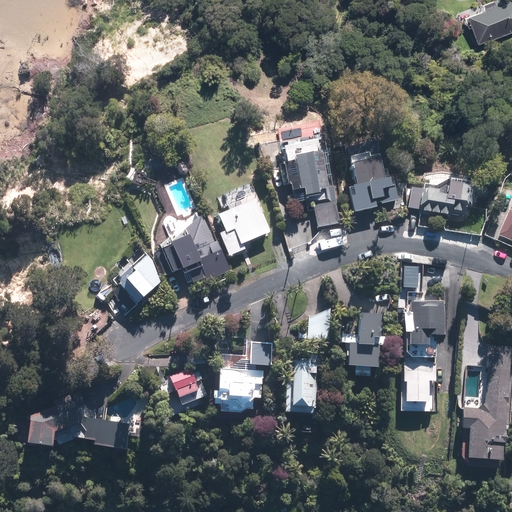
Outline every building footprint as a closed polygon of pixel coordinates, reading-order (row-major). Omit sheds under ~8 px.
[(485,40),(485,42),(511,31),(511,0),(491,0),(480,5),(481,10),(465,17),(476,44),(485,40)] [(317,232),(339,227),(330,183),(331,183),(321,136),(277,145),(286,187),(287,186),(288,193),(290,193),(293,210),(305,207),(306,212),(312,211),(317,232)] [(230,137),(218,141),(224,160),(236,157),(230,137)] [(347,198),(351,215),(373,210),(372,205),(379,203),(380,205),(397,201),(392,180),(389,180),(388,177),(386,177),(384,171),(378,172),(375,158),(377,158),(373,140),(343,146),(346,159),(347,159),(348,166),(352,187),(349,188),(351,198),(347,198)] [(245,159),(236,163),(242,177),(251,174),(245,159)] [(420,196),(417,214),(448,219),(449,214),(463,217),(465,208),(468,208),(469,201),(466,201),(468,189),(444,185),(442,198),(434,197),(434,194),(422,192),(421,196),(420,196)] [(241,245),(267,234),(253,201),(252,201),(247,189),(235,195),(240,207),(215,217),(223,233),(217,236),(227,258),(243,251),(241,245)] [(110,208),(115,220),(124,217),(119,205),(110,208)] [(511,214),(507,212),(497,236),(511,242),(511,214)] [(205,283),(228,272),(215,243),(213,244),(200,216),(166,244),(167,247),(153,252),(161,278),(177,272),(179,278),(182,277),(186,286),(204,280),(205,283)] [(145,256),(128,271),(126,268),(118,275),(122,281),(118,285),(118,284),(113,288),(115,291),(112,294),(123,306),(127,302),(132,307),(157,285),(145,256)] [(429,401),(430,381),(437,381),(437,357),(436,357),(436,334),(444,335),(445,301),(411,300),(410,312),(405,312),(405,332),(407,332),(406,363),(405,363),(404,381),(406,381),(406,401),(429,401)] [(392,301),(376,302),(377,310),(392,309),(392,301)] [(298,337),(326,339),(328,322),(329,307),(307,316),(306,328),(299,327),(298,337)] [(378,312),(356,310),(354,333),(340,332),(339,341),(346,341),(344,362),(352,363),(351,373),(366,374),(367,364),(373,364),(375,342),(380,343),(381,335),(376,335),(378,312)] [(250,341),(247,361),(267,364),(269,343),(250,341)] [(503,441),(510,346),(486,344),(484,366),(486,366),(484,401),(477,407),(461,406),(459,425),(466,426),(463,455),(499,458),(500,441),(503,441)] [(179,357),(175,350),(161,357),(165,365),(179,357)] [(186,364),(204,362),(203,352),(185,354),(186,364)] [(286,357),(281,409),(308,412),(309,404),(310,404),(313,382),(316,382),(316,374),(314,374),(315,365),(324,366),(325,357),(317,357),(317,354),(309,353),(309,358),(291,356),(291,358),(286,357)] [(237,368),(219,367),(217,389),(213,389),(213,396),(214,396),(214,400),(219,401),(218,409),(238,411),(244,407),(251,407),(252,395),(255,395),(256,382),(258,382),(259,376),(260,377),(261,369),(248,369),(244,363),(237,368)] [(189,367),(168,375),(173,388),(176,395),(196,388),(193,380),(200,377),(198,370),(191,372),(189,367)] [(122,447),(126,422),(78,414),(76,409),(84,406),(78,389),(50,399),(53,405),(26,414),(27,417),(24,440),(49,444),(51,429),(66,423),(70,435),(90,438),(90,442),(122,447)] [(69,441),(65,431),(53,437),(57,446),(69,441)]
